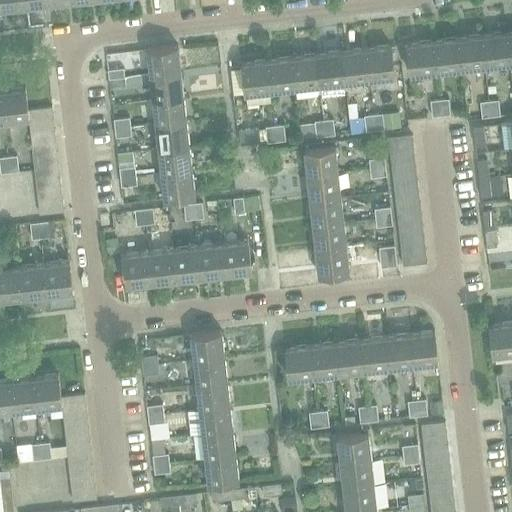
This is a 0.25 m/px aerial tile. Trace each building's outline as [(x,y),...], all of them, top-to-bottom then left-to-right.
[(0,0),(1,8),(26,5),(25,0),(0,0)] [(506,31),(482,34),(485,65),(510,62),(506,31)] [(482,34),(457,37),(461,67),(485,65),(482,34)] [(457,37),(433,40),(436,70),(461,67),(457,37)] [(411,73),(436,70),(433,40),(407,43),(411,73)] [(391,44),(365,47),(369,78),(394,75),(391,44)] [(147,49),(150,74),(181,70),(178,45),(147,49)] [(344,81),(369,78),(365,47),(341,50),(344,81)] [(320,83),(344,81),(341,50),(316,53),(320,83)] [(295,86),(320,83),(316,53),(292,56),(295,86)] [(271,89),(295,86),(292,56),(267,59),(271,89)] [(245,92),(271,89),(267,59),(242,62),(245,92)] [(124,67),(108,69),(109,78),(125,76),(124,67)] [(150,74),(153,99),(183,95),(181,70),(150,74)] [(468,71),(469,86),(480,86),(480,71),(468,71)] [(125,76),(109,78),(110,87),(126,85),(125,76)] [(495,84),(487,86),(489,93),(497,92),(495,84)] [(3,120),(29,117),(28,108),(26,86),(0,89),(3,120)] [(153,99),(156,123),(186,119),(183,95),(153,99)] [(448,99),(439,100),(441,115),(450,114),(448,99)] [(439,100),(430,101),(432,116),(441,115),(439,100)] [(498,100),(489,101),(491,116),(499,115),(498,100)] [(357,101),(348,102),(350,116),(358,115),(357,101)] [(489,101),(480,102),(482,117),(491,116),(489,101)] [(29,117),(29,118),(54,115),(53,105),(28,108),(29,117)] [(310,110),(298,111),(300,122),(311,120),(310,110)] [(399,111),(382,113),(384,129),(387,128),(401,127),(399,111)] [(382,113),(373,114),(375,130),(384,129),(382,113)] [(373,114),(364,115),(366,131),(375,130),(373,114)] [(29,118),(31,130),(55,127),(54,115),(29,118)] [(130,117),(114,119),(115,127),(131,126),(130,117)] [(156,123),(158,148),(189,144),(186,119),(156,123)] [(333,119),(324,120),(325,135),(334,134),(333,119)] [(324,120),(315,121),(316,136),(325,135),(324,120)] [(511,122),(510,122),(501,123),(504,149),(511,148),(511,122)] [(284,124),(275,125),(276,141),(285,140),(284,124)] [(275,125),(266,126),(267,142),(276,141),(275,125)] [(131,126),(115,127),(116,136),(132,135),(131,126)] [(475,145),(485,144),(483,126),(473,126),(475,145)] [(31,130),(32,142),(57,139),(55,127),(31,130)] [(257,127),(238,129),(239,142),(259,140),(257,127)] [(388,137),(389,150),(413,147),(412,134),(388,137)] [(58,150),(57,139),(32,142),(33,154),(58,150)] [(158,148),(161,172),(192,169),(189,144),(158,148)] [(307,175),(337,172),(335,146),(304,150),(307,175)] [(389,150),(391,161),(415,158),(413,147),(389,150)] [(33,154),(35,166),(60,162),(58,150),(33,154)] [(133,150),(118,152),(119,163),(134,161),(133,150)] [(16,155),(7,156),(9,171),(18,171),(16,155)] [(7,156),(0,156),(0,170),(0,172),(9,171),(7,156)] [(384,157),(369,159),(370,169),(385,167),(384,157)] [(391,161),(392,172),(416,170),(415,158),(391,161)] [(487,159),(477,160),(479,178),(489,177),(487,159)] [(35,166),(36,178),(61,174),(60,162),(35,166)] [(136,166),(120,168),(121,177),(136,175),(136,166)] [(385,167),(370,169),(371,178),(386,177),(385,167)] [(195,194),(193,177),(192,169),(161,172),(164,197),(195,194)] [(392,172),(393,184),(417,181),(416,170),(392,172)] [(310,200),(340,196),(337,172),(307,175),(310,200)] [(36,178),(37,190),(63,186),(61,174),(36,178)] [(136,175),(121,177),(121,186),(137,184),(136,175)] [(489,177),(479,178),(481,196),(491,195),(489,177)] [(419,193),(417,181),(393,184),(395,195),(419,193)] [(37,190),(39,202),(64,198),(63,186),(37,190)] [(395,195),(396,207),(420,204),(419,193),(395,195)] [(310,200),(312,224),(343,221),(340,196),(310,200)] [(235,213),(244,212),(242,197),(233,197),(235,213)] [(66,211),(64,198),(39,202),(40,214),(66,211)] [(202,201),(193,202),(194,218),(203,217),(202,201)] [(193,202),(184,203),(185,219),(194,218),(193,202)] [(396,207),(397,218),(421,215),(420,204),(396,207)] [(152,207),(143,208),(145,224),(154,223),(152,207)] [(390,207),(375,208),(376,217),(391,216),(390,207)] [(143,208),(134,209),(136,225),(145,224),(143,208)] [(492,210),(482,211),(484,229),(494,228),(492,210)] [(397,218),(399,230),(423,227),(421,215),(397,218)] [(391,216),(376,217),(377,226),(392,225),(391,216)] [(48,221),(39,222),(41,237),(50,237),(48,221)] [(315,249),(346,245),(343,221),(312,224),(315,249)] [(39,222),(30,223),(32,238),(41,237),(39,222)] [(399,230),(400,241),(424,238),(423,227),(399,230)] [(494,228),(484,229),(486,247),(496,246),(494,228)] [(117,237),(105,238),(106,253),(118,252),(117,237)] [(249,238),(223,241),(227,272),(252,269),(249,238)] [(400,241),(401,252),(425,250),(424,238),(400,241)] [(203,275),(227,272),(223,241),(199,244),(203,275)] [(178,278),(203,275),(199,244),(175,247),(178,278)] [(349,271),(346,245),(315,249),(318,274),(349,271)] [(379,247),(380,257),(396,255),(395,245),(379,247)] [(154,281),(178,278),(175,247),(150,250),(154,281)] [(128,284),(154,281),(150,250),(125,253),(128,284)] [(427,262),(425,250),(401,252),(403,265),(427,262)] [(381,268),(397,266),(396,255),(380,257),(381,268)] [(70,260),(45,263),(48,294),(74,291),(70,260)] [(24,296),(48,294),(45,263),(21,266),(24,296)] [(0,299),(24,296),(21,266),(0,267),(0,299)] [(493,354),(511,351),(511,320),(490,323),(493,354)] [(434,330),(409,333),(412,363),(437,361),(434,330)] [(194,360),(225,357),(222,331),(191,335),(194,360)] [(387,366),(412,363),(409,333),(384,335),(387,366)] [(363,369),(387,366),(384,335),(360,338),(363,369)] [(339,371),(363,369),(360,338),(335,341),(339,371)] [(314,374),(339,371),(335,341),(311,344),(314,374)] [(288,377),(314,374),(311,344),(285,346),(288,377)] [(157,354),(141,356),(142,365),(158,363),(157,354)] [(194,360),(196,385),(227,381),(225,357),(194,360)] [(158,363),(142,365),(143,374),(159,372),(158,363)] [(36,407),(62,404),(61,396),(58,373),(32,376),(36,407)] [(12,410),(36,407),(32,376),(8,379),(12,410)] [(0,410),(12,410),(8,379),(0,379),(0,410)] [(199,409),(230,406),(227,381),(196,385),(199,409)] [(61,396),(62,404),(62,408),(86,405),(84,393),(61,396)] [(425,399),(417,400),(418,415),(427,414),(425,399)] [(417,400),(408,401),(409,416),(418,415),(417,400)] [(441,400),(430,401),(432,413),(442,412),(441,400)] [(162,403),(147,405),(148,414),(163,412),(162,403)] [(376,404),(367,405),(369,421),(378,420),(376,404)] [(62,408),(63,419),(87,416),(86,405),(62,408)] [(367,405),(358,406),(360,421),(369,421),(367,405)] [(202,434),(233,430),(230,406),(199,409),(202,434)] [(391,406),(381,407),(382,417),(392,416),(391,406)] [(318,410),(309,411),(310,427),(320,426),(318,410)] [(327,410),(318,410),(320,426),(329,425),(327,410)] [(163,412),(148,414),(148,423),(164,421),(163,412)] [(63,419),(65,430),(88,428),(87,416),(63,419)] [(421,424),(422,436),(446,433),(445,421),(421,424)] [(65,430),(66,442),(90,439),(88,428),(65,430)] [(202,434),(204,458),(236,455),(233,430),(202,434)] [(337,436),(340,462),(371,458),(368,433),(337,436)] [(422,436),(424,447),(447,445),(446,433),(422,436)] [(66,442),(67,453),(91,450),(90,439),(66,442)] [(50,441),(40,442),(42,458),(51,457),(50,441)] [(40,442),(31,443),(33,459),(42,458),(40,442)] [(417,444),(402,445),(403,454),(418,452),(417,444)] [(424,447),(425,459),(449,456),(447,445),(424,447)] [(67,453),(68,464),(92,462),(91,450),(67,453)] [(418,452),(403,454),(404,463),(419,461),(418,452)] [(168,453),(152,454),(153,463),(169,462),(168,453)] [(238,480),(236,455),(204,458),(207,484),(238,480)] [(425,459),(426,470),(450,467),(449,456),(425,459)] [(342,486),(373,483),(371,458),(340,462),(342,486)] [(93,473),(92,462),(68,464),(70,475),(93,473)] [(169,462),(153,463),(154,472),(170,471),(169,462)] [(426,470),(427,481),(451,479),(450,467),(426,470)] [(70,475),(71,487),(95,484),(93,473),(70,475)] [(166,476),(155,478),(156,488),(167,487),(166,476)] [(420,477),(408,479),(409,489),(421,487),(420,477)] [(0,479),(2,497),(12,496),(10,478),(0,479)] [(427,481),(429,493),(452,490),(451,479),(427,481)] [(263,494),(281,492),(280,482),(262,484),(263,494)] [(345,511),(376,507),(373,483),(342,486),(345,511)] [(96,497),(95,484),(71,487),(72,499),(96,497)] [(247,486),(228,488),(230,498),(248,496),(247,486)] [(228,488),(210,490),(211,500),(230,498),(228,488)] [(429,493),(430,504),(454,502),(452,490),(429,493)] [(196,492),(178,494),(179,504),(197,502),(196,492)] [(423,493),(407,495),(408,503),(424,502),(423,493)] [(178,494),(160,496),(161,506),(179,504),(178,494)] [(13,511),(12,496),(2,497),(3,511),(13,511)] [(294,496),(282,497),(283,510),(295,509),(294,496)] [(424,502),(408,503),(408,511),(411,511),(425,511),(424,502)] [(430,504),(430,511),(454,511),(454,502),(430,504)] [(117,511),(117,503),(99,505),(99,511),(117,511)]
